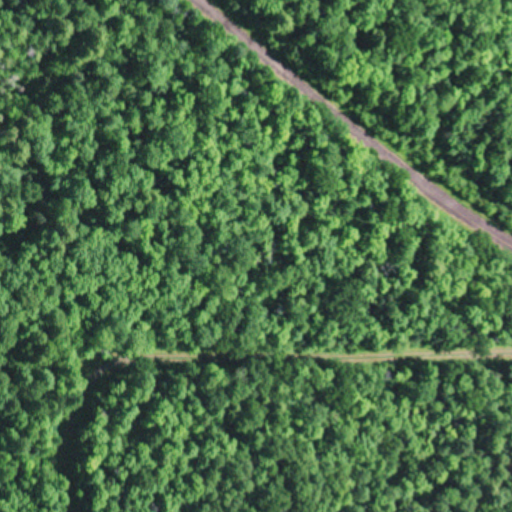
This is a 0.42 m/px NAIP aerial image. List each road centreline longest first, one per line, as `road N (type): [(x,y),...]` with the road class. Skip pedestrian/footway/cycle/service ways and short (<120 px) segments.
road 1 (track): [(511,340),(442,367),(272,359),(114,367),(86,430),(88,511)]
road 2 (residential): [(195,0),(511,248)]
